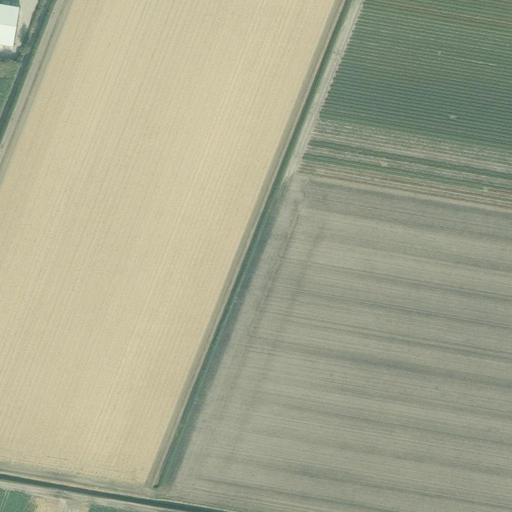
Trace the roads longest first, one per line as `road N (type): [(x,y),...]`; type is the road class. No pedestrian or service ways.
road 1 (track): [(0,468),(160,497),(354,0)]
road 2 (track): [(176,511),(0,481)]
road 3 (track): [(60,0),(0,155)]
